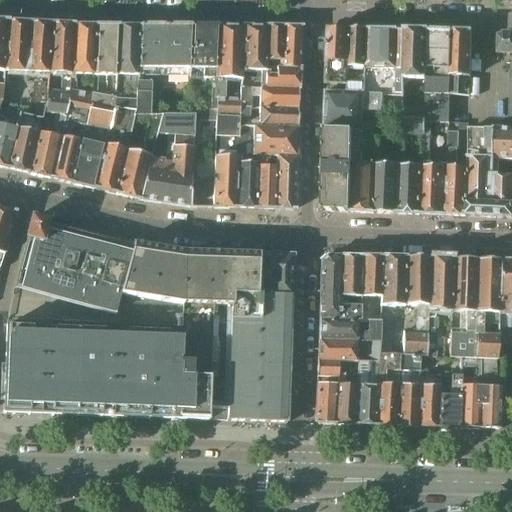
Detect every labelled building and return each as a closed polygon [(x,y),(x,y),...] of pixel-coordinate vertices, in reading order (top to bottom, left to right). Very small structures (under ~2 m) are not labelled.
[(7,24),(1,75),(1,77),(47,81),(51,27),(7,24)] [(66,108),(73,28),(51,27),(48,75),(61,76),(60,91),(47,90),(45,113),(55,115),(64,117),(66,108)] [(73,28),(66,108),(88,113),(89,97),(89,94),(76,92),(77,76),(91,77),(95,28),(73,28)] [(95,28),(91,77),(91,79),(113,81),(118,28),(95,28)] [(137,74),(139,28),(118,28),(113,81),(137,82),(137,78),(137,74)] [(139,28),(137,74),(189,76),(191,29),(139,28)] [(191,29),(189,76),(188,82),(216,84),(219,29),(191,29)] [(219,29),(216,84),(215,110),(215,120),(240,119),(241,110),(241,103),(224,103),(224,85),(241,85),(243,29),(219,29)] [(241,85),(241,91),(265,91),(265,79),(265,69),(266,29),(243,29),(241,85)] [(266,29),(265,69),(265,79),(275,79),(276,70),(279,70),(279,63),(281,63),(282,29),(266,29)] [(301,30),(282,29),(281,63),(279,63),(279,70),(299,71),(301,30)] [(348,85),(351,31),(330,30),(327,86),(331,86),(331,85),(348,85)] [(365,95),(368,31),(351,31),(348,85),(348,94),(365,95)] [(368,31),(365,95),(364,113),(379,113),(383,113),(383,96),(403,97),(403,79),(405,32),(368,31)] [(428,33),(405,32),(403,79),(427,80),(428,33)] [(450,96),(452,34),(428,33),(427,80),(426,107),(411,107),(402,107),(402,117),(426,118),(425,123),(449,124),(450,96)] [(511,33),(511,34),(504,33),(497,37),(496,54),(511,54),(511,33)] [(452,34),(450,96),(469,97),(471,78),(472,34),(452,34)] [(265,79),(265,91),(298,93),(298,88),(300,84),(300,79),(298,75),(299,71),(279,70),(276,70),(275,79),(265,79)] [(136,84),(135,112),(135,116),(149,117),(150,84),(136,84)] [(241,91),(241,103),(241,110),(297,112),(298,93),(265,91),(241,91)] [(327,93),(325,130),(353,131),(363,132),(364,113),(365,95),(348,94),(327,93)] [(135,112),(135,104),(112,102),(111,111),(135,112)] [(66,108),(64,117),(50,180),(71,185),(80,146),(81,143),(69,140),(73,122),(85,125),(88,113),(66,108)] [(215,120),(215,110),(194,110),(194,116),(194,122),(215,123),(215,120)] [(241,110),(240,119),(240,130),(253,130),(296,131),(297,112),(241,110)] [(17,117),(4,169),(28,175),(38,134),(41,122),(27,119),(29,113),(22,111),(21,116),(17,117)] [(17,117),(0,112),(0,168),(4,169),(17,117)] [(88,113),(85,125),(84,131),(106,136),(110,118),(88,113)] [(364,113),(363,132),(378,132),(379,113),(364,113)] [(50,180),(64,117),(55,115),(52,127),(53,128),(51,137),(38,134),(28,175),(50,180)] [(190,209),(193,129),(194,122),(194,116),(186,116),(164,116),(161,131),(159,136),(166,137),(164,160),(154,158),(142,202),(190,209)] [(425,129),(425,123),(426,118),(402,117),(401,136),(425,137),(425,129)] [(257,169),(257,161),(253,160),(253,130),(240,130),(240,119),(215,120),(215,123),(214,139),(213,139),(211,194),(212,194),(211,209),(238,210),(239,169),(257,169)] [(126,152),(115,196),(139,202),(142,202),(154,158),(159,136),(161,131),(146,127),(141,143),(143,144),(141,155),(126,152)] [(295,161),(296,131),(253,130),(253,160),(257,161),(257,159),(262,159),(262,155),(266,155),(266,159),(277,159),(277,160),(295,161)] [(353,165),(353,152),(353,131),(325,130),(323,213),(327,213),(352,214),(353,214),(353,165)] [(511,177),(499,178),(499,159),(511,159),(511,130),(485,130),(469,130),(468,167),(470,167),(469,217),(511,218),(511,177)] [(353,131),(353,152),(365,153),(377,153),(378,147),(378,132),(363,132),(353,131)] [(448,132),(447,149),(449,149),(458,149),(458,133),(448,132)] [(388,148),(388,139),(378,138),(378,147),(388,148)] [(398,148),(398,139),(388,139),(388,148),(398,148)] [(102,151),(80,146),(71,185),(93,191),(102,151)] [(115,196),(126,152),(103,147),(102,151),(93,191),(115,196)] [(458,149),(449,149),(449,167),(459,167),(459,149),(458,149)] [(274,211),(276,172),(265,172),(266,159),(266,155),(262,155),(262,159),(257,159),(257,161),(257,169),(256,211),(274,211)] [(277,160),(276,172),(274,211),(294,212),(295,161),(277,160)] [(375,215),(377,165),(353,165),(353,214),(375,215)] [(377,165),(375,215),(400,215),(401,166),(387,166),(377,165)] [(423,216),(424,167),(401,166),(400,215),(423,216)] [(449,167),(447,167),(434,167),(429,167),(424,167),(423,216),(447,217),(449,167)] [(449,167),(447,217),(469,217),(470,167),(468,167),(459,167),(449,167)] [(256,211),(257,169),(239,169),(238,210),(256,211)] [(0,264),(11,221),(12,221),(14,215),(0,211),(0,264)] [(210,307),(228,308),(228,302),(230,302),(258,303),(259,256),(183,254),(134,246),(31,219),(13,291),(15,292),(54,302),(52,310),(69,315),(81,316),(79,328),(7,326),(7,327),(4,415),(225,423),(226,411),(208,410),(210,307)] [(260,256),(259,303),(290,304),(290,298),(291,286),(292,257),(260,256)] [(320,301),(319,322),(339,322),(340,301),(341,258),(326,258),(320,263),(320,301)] [(340,301),(339,322),(357,323),(360,323),(361,259),(341,258),(340,301)] [(361,259),(360,323),(369,323),(370,302),(380,302),(381,259),(361,259)] [(380,302),(380,307),(415,309),(414,331),(425,332),(426,319),(426,313),(426,309),(427,261),(381,259),(380,302)] [(426,309),(426,313),(436,313),(450,313),(451,262),(427,261),(426,309)] [(449,329),(448,360),(459,360),(473,361),(478,262),(451,262),(450,313),(457,313),(457,330),(449,329)] [(478,262),(473,361),(481,361),(497,361),(498,336),(497,336),(497,328),(499,328),(500,263),(499,263),(478,262)] [(500,263),(499,328),(511,328),(511,263),(511,264),(500,263)] [(230,302),(229,315),(229,327),(226,423),(286,424),(288,372),(290,304),(259,303),(258,303),(230,302)] [(378,344),(377,355),(378,355),(390,356),(391,316),(380,315),(379,324),(379,344),(378,344)] [(425,332),(425,356),(436,357),(437,319),(434,319),(426,319),(425,332)] [(319,322),(318,343),(358,344),(378,344),(379,344),(379,324),(369,323),(369,335),(363,335),(363,340),(357,340),(357,323),(339,322),(319,322)] [(403,331),(402,356),(420,356),(425,356),(425,332),(414,331),(403,331)] [(318,355),(317,363),(357,364),(378,364),(378,362),(377,362),(377,355),(378,344),(358,344),(318,343),(318,355)] [(378,364),(376,427),(397,428),(399,356),(390,356),(377,355),(377,362),(378,362),(378,364)] [(399,356),(397,428),(417,428),(418,388),(418,377),(419,377),(420,356),(402,356),(399,356)] [(458,387),(457,430),(478,430),(480,388),(480,379),(481,361),(473,361),(459,360),(458,369),(473,370),(472,378),(458,378),(458,384),(458,387)] [(480,388),(478,430),(499,431),(500,415),(501,388),(497,388),(497,361),(481,361),(480,379),(480,388)] [(317,363),(317,381),(337,381),(337,375),(343,375),(357,375),(357,373),(357,364),(317,363)] [(357,364),(357,373),(357,375),(357,378),(357,387),(356,426),(376,427),(378,364),(357,364)] [(337,381),(336,426),(356,426),(357,387),(343,387),(343,375),(337,375),(337,381)] [(314,420),(314,425),(318,425),(336,426),(337,381),(317,381),(314,420)] [(438,402),(437,429),(438,429),(454,430),(457,430),(458,387),(458,384),(449,384),(449,402),(438,402)] [(418,388),(417,428),(437,429),(438,402),(438,389),(418,388)] [(511,415),(500,415),(499,431),(511,431),(511,415)]
